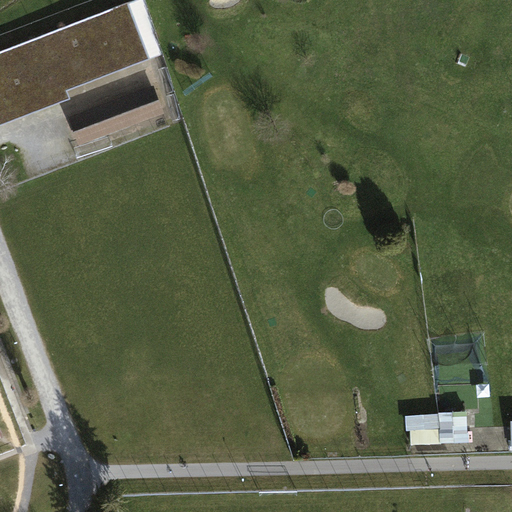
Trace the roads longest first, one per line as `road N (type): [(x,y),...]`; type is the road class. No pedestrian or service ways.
road 1 (track): [(81,474),(511,467)]
road 2 (track): [(81,474),(0,258)]
